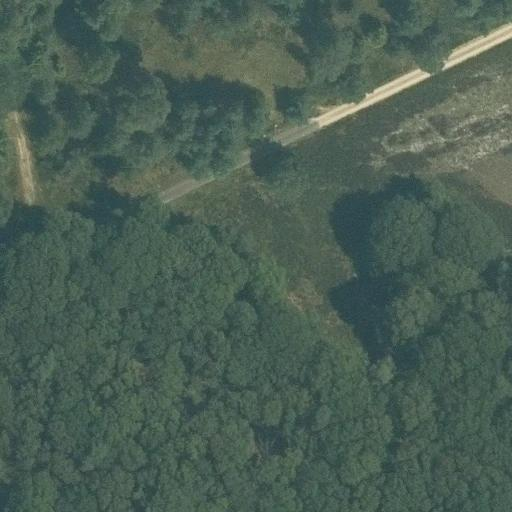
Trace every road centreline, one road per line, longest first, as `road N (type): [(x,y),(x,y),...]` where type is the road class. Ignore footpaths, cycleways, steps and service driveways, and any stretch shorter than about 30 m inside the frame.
road 1 (track): [(0,272),(511,29)]
road 2 (track): [(0,63),(36,255)]
